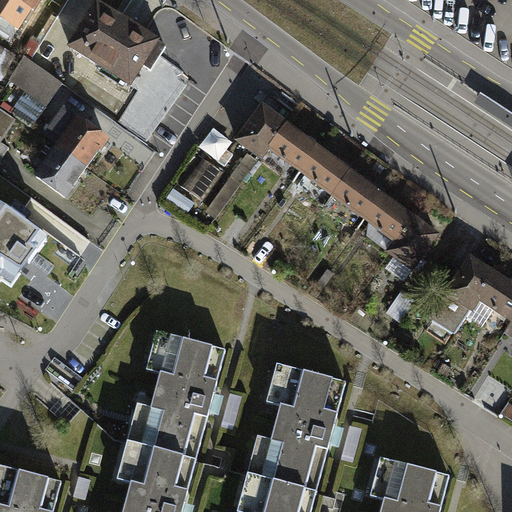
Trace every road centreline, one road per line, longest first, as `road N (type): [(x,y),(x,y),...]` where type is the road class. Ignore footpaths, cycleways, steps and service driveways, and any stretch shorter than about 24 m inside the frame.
road 1 (residential): [(33,369),(265,29)]
road 2 (secondary): [(265,29),(511,206)]
road 3 (secondary): [(511,98),(360,0)]
